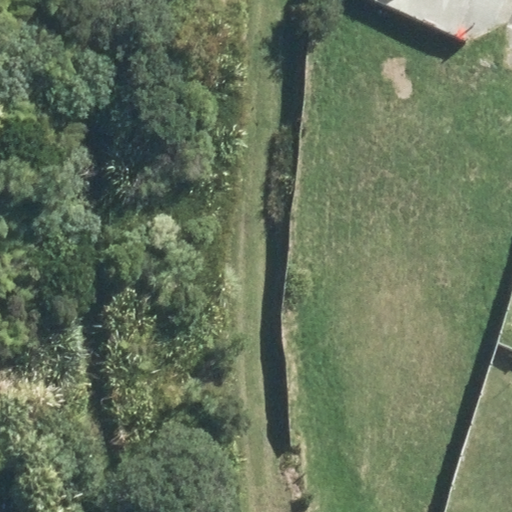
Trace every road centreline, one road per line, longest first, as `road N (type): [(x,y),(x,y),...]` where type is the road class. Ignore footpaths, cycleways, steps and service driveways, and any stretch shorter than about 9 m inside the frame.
road 1 (track): [(116,511),(102,463),(86,181),(104,0)]
road 2 (track): [(250,511),(248,361),(264,0)]
